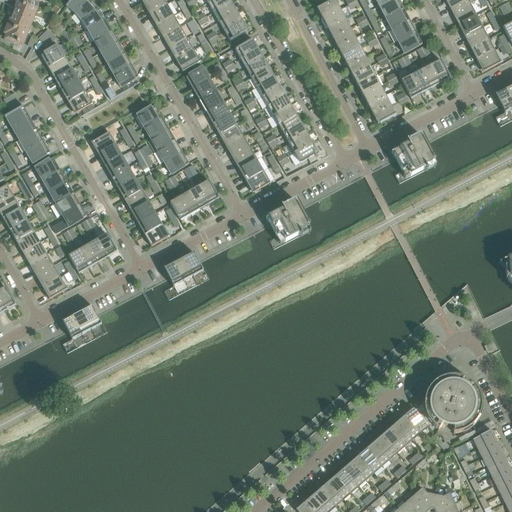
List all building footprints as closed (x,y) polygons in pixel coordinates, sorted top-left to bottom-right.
[(36,9),(36,0),(17,0),(17,5),(36,9)] [(74,14),(88,0),(71,0),(65,8),(66,9),(67,8),(71,11),(74,14)] [(81,22),(98,9),(90,0),(88,0),(74,14),(77,17),(81,22)] [(167,5),(163,0),(149,0),(142,4),(149,16),(167,5)] [(196,4),(194,0),(187,4),(189,8),(196,4)] [(213,14),(231,4),(228,0),(215,0),(208,4),(213,14)] [(340,10),(335,0),(334,1),(316,10),(322,19),(340,10)] [(368,7),(364,0),(360,3),(363,10),(368,7)] [(403,9),(399,2),(398,0),(392,0),(379,7),(385,19),(403,9)] [(470,4),(474,2),(473,0),(450,0),(445,2),(452,14),(470,4)] [(186,9),(182,2),(178,5),(182,12),(186,9)] [(358,6),(356,2),(349,6),(351,10),(358,6)] [(511,11),(508,3),(503,6),(507,13),(511,11)] [(219,23),(237,13),(231,4),(213,14),(219,23)] [(476,16),(470,4),(452,14),(458,26),(476,16)] [(31,23),(36,9),(17,5),(15,10),(14,9),(11,15),(31,23)] [(173,17),(167,5),(149,16),(156,27),(173,17)] [(56,16),(60,10),(55,6),(51,12),(56,16)] [(507,13),(503,6),(499,8),(503,15),(507,13)] [(105,21),(103,16),(98,9),(81,22),(82,24),(87,31),(105,21)] [(190,16),(186,9),(182,12),(186,19),(190,16)] [(409,21),(407,17),(403,9),(385,19),(391,31),(409,21)] [(345,20),(340,10),(322,19),(327,29),(345,20)] [(51,22),(56,16),(51,12),(46,18),(51,22)] [(224,33),(242,23),(237,13),(219,23),(224,33)] [(205,19),(202,14),(195,19),(198,23),(205,19)] [(495,21),(492,14),(487,16),(491,24),(495,21)] [(26,34),(31,23),(11,15),(9,22),(10,22),(8,27),(26,34)] [(376,24),(373,16),(368,19),(372,26),(376,24)] [(482,28),(476,16),(458,26),(464,38),(482,28)] [(180,28),(173,17),(156,27),(162,38),(180,28)] [(366,21),(364,17),(356,20),(359,25),(366,21)] [(207,23),(205,19),(198,23),(200,27),(207,23)] [(350,29),(345,20),(327,29),(332,39),(350,29)] [(112,32),(108,25),(105,21),(87,31),(94,42),(112,32)] [(197,28),(193,21),(188,23),(193,30),(197,28)] [(368,25),(366,21),(359,25),(361,29),(368,25)] [(415,33),(412,26),(409,21),(391,31),(397,42),(415,33)] [(499,28),(495,21),(491,24),(494,31),(499,28)] [(230,42),(247,32),(242,23),(224,33),(230,42)] [(511,46),(511,23),(502,28),(511,47),(511,46)] [(380,31),(376,24),(372,26),(376,33),(380,31)] [(55,34),(61,28),(58,25),(52,31),(55,34)] [(22,46),(26,34),(8,27),(5,34),(8,35),(5,41),(13,44),(14,43),(22,46)] [(58,37),(64,31),(61,28),(55,34),(58,37)] [(187,40),(180,28),(162,38),(169,50),(187,40)] [(488,40),(482,28),(464,38),(470,49),(488,40)] [(355,39),(350,29),(332,39),(337,48),(355,39)] [(43,44),(52,35),(47,31),(38,40),(43,44)] [(100,54),(118,44),(112,32),(94,42),(100,54)] [(215,38),(213,33),(206,37),(208,42),(215,38)] [(422,45),(419,40),(415,33),(397,42),(404,55),(422,45)] [(47,49),(56,40),(52,35),(43,44),(47,49)] [(376,40),(374,36),(366,39),(369,44),(376,40)] [(69,42),(71,40),(69,37),(61,41),(63,45),(69,42)] [(82,44),(78,37),(73,39),(77,46),(82,44)] [(206,44),(202,37),(198,39),(202,46),(206,44)] [(508,45),(504,37),(499,40),(503,47),(508,45)] [(218,42),(215,38),(208,42),(211,46),(218,42)] [(77,46),(73,39),(71,40),(69,42),(73,49),(77,46)] [(360,48),(355,39),(337,48),(342,58),(360,48)] [(193,51),(187,40),(169,50),(175,61),(193,51)] [(240,60),(258,50),(252,40),(235,50),(235,51),(240,60)] [(378,45),(376,40),(369,44),(371,48),(378,45)] [(389,47),(385,40),(380,42),(384,49),(389,47)] [(494,51),(488,40),(470,49),(476,61),(494,51)] [(125,55),(121,48),(118,44),(100,54),(107,65),(125,55)] [(210,51),(206,44),(202,46),(206,53),(210,51)] [(511,52),(508,45),(503,47),(507,54),(511,52)] [(66,59),(59,47),(41,57),(48,69),(66,59)] [(392,54),(389,47),(384,49),(388,56),(392,54)] [(429,54),(425,47),(421,49),(425,56),(429,54)] [(365,58),(360,48),(342,58),(347,68),(365,58)] [(425,56),(421,49),(416,51),(420,58),(425,56)] [(245,70),(263,59),(258,50),(240,60),(245,70)] [(200,63),(193,51),(175,61),(178,66),(182,73),(200,63)] [(501,64),(494,51),(476,61),(482,73),(501,64)] [(92,59),(88,52),(84,54),(88,61),(92,59)] [(114,77),(132,66),(125,55),(107,65),(114,77)] [(386,59),(384,55),(377,59),(379,63),(386,59)] [(85,63),(81,56),(77,58),(81,65),(85,63)] [(410,64),(406,57),(402,59),(406,66),(410,64)] [(370,68),(365,58),(347,68),(352,77),(370,68)] [(72,70),(66,59),(48,69),(54,80),(72,70)] [(96,66),(92,59),(88,61),(92,68),(96,66)] [(251,79),(269,69),(263,59),(245,70),(251,79)] [(388,64),(386,59),(379,63),(381,68),(388,64)] [(406,66),(402,59),(397,61),(401,69),(406,66)] [(232,65),(231,65),(229,61),(222,65),(225,69),(232,65)] [(450,79),(440,61),(430,66),(440,84),(450,79)] [(89,70),(85,63),(81,65),(85,72),(89,70)] [(234,70),(232,65),(225,69),(227,74),(234,70)] [(131,82),(136,80),(138,78),(132,66),(114,77),(121,89),(122,88),(124,93),(134,87),(131,82)] [(223,73),(219,66),(215,69),(219,76),(223,73)] [(440,84),(430,66),(421,71),(430,89),(440,84)] [(375,77),(370,68),(352,77),(357,87),(375,77)] [(210,81),(203,69),(186,79),(192,91),(210,81)] [(256,89),(274,78),(269,69),(251,79),(256,89)] [(79,82),(72,70),(54,80),(61,92),(79,82)] [(430,89),(421,71),(411,76),(421,94),(430,89)] [(227,80),(223,73),(219,76),(223,83),(227,80)] [(396,79),(394,74),(387,78),(389,82),(396,79)] [(105,82),(101,75),(97,77),(101,84),(105,82)] [(380,87),(382,86),(377,76),(375,77),(357,87),(362,97),(380,87)] [(421,94),(411,76),(401,82),(410,100),(421,94)] [(262,98),(280,88),(274,78),(256,89),(262,98)] [(98,86),(94,79),(90,81),(94,88),(98,86)] [(398,83),(396,79),(389,82),(391,87),(398,83)] [(242,84),(240,80),(233,84),(235,88),(242,84)] [(217,92),(210,81),(192,91),(199,102),(217,92)] [(85,93),(79,82),(61,92),(68,103),(85,93)] [(109,89),(105,82),(101,84),(105,91),(109,89)] [(245,89),(242,84),(235,88),(238,93),(245,89)] [(102,93),(98,86),(94,88),(98,95),(102,93)] [(385,97),(380,87),(362,97),(367,106),(385,97)] [(117,97),(111,88),(109,89),(105,91),(110,101),(117,97)] [(267,107),(285,97),(280,88),(262,98),(267,107)] [(236,96),(232,89),(228,92),(232,99),(236,96)] [(511,110),(511,104),(505,91),(501,94),(495,96),(504,114),(511,110)] [(223,103),(217,92),(199,102),(206,114),(223,103)] [(92,105),(85,93),(68,103),(74,115),(82,111),(84,116),(94,110),(91,105),(92,105)] [(406,98),(404,93),(397,97),(399,101),(406,98)] [(6,106),(17,100),(14,94),(3,101),(6,106)] [(240,103),(236,96),(232,99),(236,105),(240,103)] [(273,117),(290,107),(285,97),(267,107),(273,117)] [(390,106),(385,97),(367,106),(372,116),(390,106)] [(408,102),(406,98),(399,101),(401,106),(408,102)] [(253,103),(251,99),(244,103),(246,107),(253,103)] [(10,112),(21,105),(17,100),(6,106),(10,112)] [(230,115),(223,103),(206,114),(212,125),(230,115)] [(256,107),(253,103),(246,107),(249,111),(256,107)] [(162,119),(159,114),(155,107),(148,111),(145,106),(135,112),(138,117),(137,117),(144,129),(162,119)] [(395,116),(390,106),(372,116),(377,126),(395,116)] [(30,119),(27,115),(24,109),(24,108),(23,107),(5,118),(12,130),(30,119)] [(278,126),(296,116),(290,107),(273,117),(278,126)] [(250,119),(246,112),(241,114),(245,121),(250,119)] [(237,126),(230,115),(212,125),(219,137),(237,126)] [(284,136),(301,126),(296,116),(278,126),(284,136)] [(264,122),(261,118),(255,122),(257,126),(264,122)] [(36,131),(32,124),(30,119),(12,130),(19,141),(36,131)] [(168,130),(164,123),(162,119),(144,129),(150,141),(168,130)] [(254,126),(250,119),(245,121),(249,128),(254,126)] [(266,126),(264,122),(257,126),(260,130),(266,126)] [(243,138),(237,126),(219,137),(225,148),(243,138)] [(289,145),(307,135),(301,126),(284,136),(289,145)] [(136,134),(131,127),(127,130),(131,136),(136,134)] [(116,145),(109,133),(108,134),(105,129),(95,135),(98,140),(91,144),(98,156),(116,145)] [(157,152),(175,142),(168,130),(150,141),(157,152)] [(25,153),(43,142),(36,131),(19,141),(25,153)] [(128,138),(124,131),(120,134),(124,141),(128,138)] [(140,141),(136,134),(131,136),(135,143),(140,141)] [(263,142),(259,135),(254,137),(258,144),(263,142)] [(295,155),(312,144),(307,135),(289,145),(295,155)] [(275,141),(272,136),(265,140),(268,145),(275,141)] [(427,150),(420,136),(407,143),(409,147),(409,148),(414,156),(412,157),(413,158),(427,150)] [(132,145),(128,138),(124,141),(128,148),(132,145)] [(250,149),(243,138),(225,148),(232,159),(250,149)] [(50,154),(46,147),(43,142),(25,153),(32,164),(48,155),(50,154)] [(181,153),(177,146),(175,142),(157,152),(164,163),(181,153)] [(267,149),(263,142),(258,144),(262,151),(267,149)] [(314,155),(317,153),(312,144),(295,155),(300,164),(308,160),(309,163),(316,159),(316,158),(316,157),(314,155)] [(122,157),(116,145),(98,156),(104,167),(122,157)] [(414,156),(409,148),(409,147),(406,149),(405,147),(392,154),(398,165),(413,158),(412,157),(414,156)] [(256,161),(250,149),(232,159),(239,171),(256,161)] [(17,157),(13,150),(8,153),(12,160),(17,157)] [(434,162),(431,157),(427,150),(413,158),(420,172),(426,169),(425,167),(434,162)] [(147,158),(143,151),(139,153),(143,160),(147,158)] [(143,160),(139,153),(134,156),(139,163),(143,160)] [(188,165),(185,160),(181,153),(164,163),(171,175),(188,165)] [(10,161),(6,154),(1,157),(5,164),(10,161)] [(286,159),(283,155),(276,159),(279,163),(286,159)] [(21,164),(17,157),(12,160),(16,167),(21,164)] [(129,168),(122,157),(104,167),(111,179),(129,168)] [(151,164),(147,158),(143,160),(147,167),(151,164)] [(276,165),(272,158),(267,160),(272,167),(276,165)] [(288,164),(286,160),(286,159),(279,163),(281,168),(288,164)] [(60,171),(57,167),(53,160),(35,170),(42,182),(60,171)] [(147,167),(143,160),(139,163),(143,170),(147,167)] [(14,168),(10,161),(5,164),(9,171),(14,168)] [(263,172),(256,161),(239,171),(245,182),(263,172)] [(280,172),(276,165),(272,167),(275,174),(280,172)] [(196,173),(192,166),(188,169),(192,176),(196,173)] [(135,180),(129,168),(111,179),(118,190),(135,180)] [(192,176),(188,169),(183,171),(187,178),(192,176)] [(66,183),(62,176),(60,171),(42,182),(49,193),(66,183)] [(270,184),(263,172),(245,182),(252,194),(270,184)] [(162,180),(158,173),(154,176),(158,183),(162,180)] [(155,184),(151,177),(146,179),(150,186),(155,184)] [(177,184),(173,177),(169,180),(173,187),(177,184)] [(34,187),(30,180),(25,182),(29,189),(34,187)] [(142,191),(135,180),(118,190),(124,201),(142,191)] [(173,187),(169,180),(165,182),(169,189),(173,187)] [(218,199),(208,181),(198,187),(209,205),(218,199)] [(55,205),(73,194),(66,183),(49,193),(55,205)] [(27,191),(23,184),(18,186),(22,193),(27,191)] [(159,191),(155,184),(150,186),(154,193),(159,191)] [(0,205),(14,198),(7,186),(0,190),(0,205)] [(38,194),(34,187),(29,189),(33,196),(38,194)] [(209,205),(198,187),(189,193),(199,210),(209,205)] [(31,198),(27,191),(22,193),(26,200),(31,198)] [(149,203),(142,191),(124,201),(131,213),(149,203)] [(199,210),(189,193),(180,198),(190,216),(199,210)] [(80,206),(76,199),(73,194),(55,205),(62,216),(80,206)] [(166,202),(162,195),(157,198),(161,205),(166,202)] [(20,209),(14,198),(0,205),(0,215),(3,220),(20,209)] [(190,216),(180,198),(170,204),(180,221),(190,216)] [(302,216),(294,202),(281,208),(284,213),(284,214),(288,222),(287,223),(287,224),(302,216)] [(46,210),(42,203),(37,206),(41,213),(46,210)] [(155,214),(149,203),(131,213),(137,224),(155,214)] [(41,213),(37,206),(33,208),(37,215),(41,213)] [(86,218),(84,213),(80,206),(62,216),(69,228),(86,218)] [(27,221),(20,209),(3,220),(7,227),(9,231),(27,221)] [(50,217),(46,210),(41,213),(45,220),(50,217)] [(175,218),(171,211),(166,214),(170,221),(175,218)] [(288,222),(284,214),(284,213),(281,214),(280,212),(267,219),(273,231),(287,224),(287,223),(288,222)] [(45,220),(41,213),(37,215),(41,222),(45,220)] [(162,226),(155,214),(137,224),(144,236),(162,226)] [(308,228),(305,223),(302,216),(287,224),(295,237),(301,234),(300,233),(308,228)] [(179,225),(175,218),(170,221),(174,228),(179,225)] [(94,226),(90,219),(86,222),(90,229),(94,226)] [(34,232),(27,221),(9,231),(12,236),(16,243),(34,232)] [(90,229),(86,222),(82,224),(86,231),(90,229)] [(60,233),(56,226),(52,228),(56,235),(60,233)] [(169,237),(162,226),(144,236),(151,248),(169,237)] [(53,236),(49,229),(45,232),(49,239),(53,236)] [(76,237),(72,230),(67,232),(69,236),(71,239),(76,237)] [(40,244),(34,232),(16,243),(20,250),(22,254),(40,244)] [(71,239),(69,236),(67,232),(63,235),(67,242),(71,239)] [(117,253),(107,235),(97,241),(107,258),(117,253)] [(57,243),(53,236),(49,239),(53,246),(57,243)] [(107,258),(97,241),(88,246),(98,264),(107,258)] [(47,255),(40,244),(22,254),(25,258),(29,266),(47,255)] [(98,264),(88,246),(78,251),(88,269),(98,264)] [(64,255),(60,248),(55,250),(59,257),(64,255)] [(88,269),(78,251),(68,257),(79,275),(88,269)] [(203,272),(199,264),(194,254),(184,260),(193,277),(203,272)] [(36,277),(53,267),(47,255),(29,266),(36,277)] [(193,277),(184,260),(174,265),(183,283),(193,277)] [(73,271),(69,264),(64,266),(68,273),(73,271)] [(183,283),(174,265),(164,270),(173,288),(183,283)] [(60,278),(53,267),(36,277),(38,282),(42,288),(60,278)] [(77,278),(73,271),(68,273),(72,280),(77,278)] [(67,290),(60,278),(42,288),(49,300),(67,290)] [(15,306),(5,288),(0,290),(0,301),(6,311),(15,306)] [(101,325),(97,318),(92,308),(82,313),(91,331),(101,325)] [(91,331),(82,313),(72,318),(81,336),(91,331)] [(81,336),(72,318),(62,323),(72,341),(81,336)] [(492,344),(485,348),(488,353),(495,350),(492,344)] [(476,390),(473,386),(471,384),(467,381),(463,379),(461,379),(457,378),(452,377),(447,378),(443,379),(440,380),(436,383),(433,386),(432,387),(429,390),(426,394),(425,399),(424,403),(424,408),(425,413),(426,417),(429,421),(432,425),(435,428),(439,431),(440,431),(444,433),(449,434),(454,434),(458,434),(463,432),(467,430),(472,427),(474,425),(475,423),(477,421),(478,419),(479,416),(480,414),(480,412),(481,409),(481,407),(481,404),(481,403),(480,398),(478,394),(476,390)] [(427,426),(415,412),(413,410),(405,417),(404,416),(405,417),(419,434),(427,426)] [(419,434),(405,417),(398,424),(397,422),(396,423),(397,424),(411,440),(419,434)] [(411,440),(397,424),(390,430),(389,429),(388,429),(390,431),(404,447),(411,440)] [(404,447),(390,431),(382,437),(381,436),(382,437),(396,454),(404,447)] [(495,441),(493,437),(494,436),(492,432),(491,432),(490,432),(473,441),(477,450),(495,441)] [(435,435),(433,440),(439,447),(443,444),(435,435)] [(396,454),(382,437),(375,444),(373,442),(373,443),(374,444),(388,460),(396,454)] [(500,450),(498,446),(499,446),(496,441),(495,441),(477,450),(482,459),(500,450)] [(443,444),(439,447),(443,451),(450,448),(445,442),(443,444)] [(388,460),(374,444),(367,450),(366,449),(365,449),(366,451),(380,467),(388,460)] [(432,449),(432,448),(429,445),(424,449),(428,453),(432,449)] [(504,459),(502,455),(503,455),(501,450),(500,450),(482,459),(487,468),(504,459)] [(380,467),(366,451),(359,457),(358,456),(357,456),(358,458),(372,474),(380,467)] [(421,458),(418,454),(413,458),(417,462),(421,458)] [(372,474),(358,458),(351,464),(350,462),(350,463),(351,464),(365,480),(372,474)] [(417,462),(413,458),(409,462),(412,466),(417,462)] [(509,468),(507,464),(508,464),(505,459),(504,459),(487,468),(491,477),(509,468)] [(426,465),(422,461),(418,465),(422,469),(426,465)] [(365,480),(351,464),(344,470),(342,469),(342,470),(343,471),(357,487),(365,480)] [(406,472),(402,467),(398,471),(401,475),(406,472)] [(511,478),(511,474),(511,473),(511,472),(510,468),(509,468),(491,477),(496,487),(511,478)] [(465,481),(463,476),(460,470),(455,473),(457,477),(452,479),(454,483),(459,481),(460,483),(465,481)] [(357,487),(343,471),(336,477),(335,476),(334,476),(335,478),(349,494),(357,487)] [(401,475),(398,471),(393,475),(397,480),(401,475)] [(349,494),(335,478),(328,484),(327,483),(328,484),(342,500),(349,494)] [(511,489),(511,478),(496,487),(500,496),(511,489)] [(391,485),(387,481),(382,485),(386,489),(391,485)] [(342,500),(328,484),(320,491),(319,489),(319,490),(320,491),(334,507),(342,500)] [(400,488),(396,484),(392,488),(395,492),(400,488)] [(386,489),(382,485),(378,489),(381,493),(386,489)] [(395,492),(392,488),(387,492),(391,496),(395,492)] [(434,511),(440,511),(454,505),(457,504),(454,498),(456,497),(453,492),(448,489),(444,491),(437,490),(436,497),(435,497),(432,510),(433,511),(434,511)] [(511,501),(511,489),(500,496),(505,505),(511,501)] [(432,510),(435,497),(425,495),(421,490),(413,497),(426,511),(428,511),(431,510),(432,510)] [(328,511),(334,507),(320,491),(313,497),(312,496),(311,496),(312,498),(325,511),(328,511)] [(375,498),(371,494),(367,498),(371,502),(375,498)] [(426,511),(413,497),(405,504),(412,511),(426,511)] [(489,501),(487,497),(484,498),(483,497),(478,500),(481,505),(486,503),(489,501)] [(325,511),(312,498),(305,504),(304,503),(303,503),(305,504),(311,511),(325,511)] [(371,502),(367,498),(362,502),(366,506),(371,502)] [(383,502),(380,498),(375,502),(379,506),(383,502)] [(379,506),(375,502),(371,506),(374,510),(379,506)]
